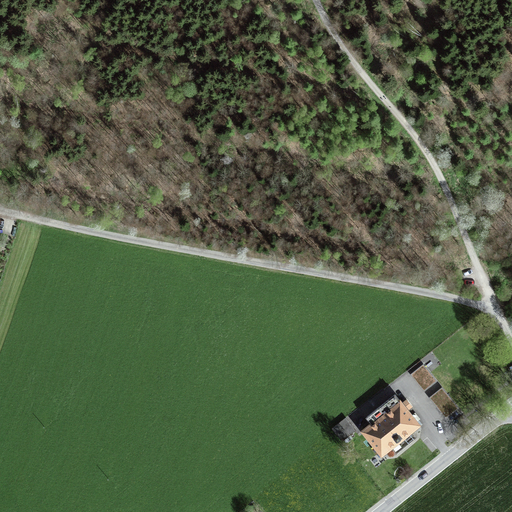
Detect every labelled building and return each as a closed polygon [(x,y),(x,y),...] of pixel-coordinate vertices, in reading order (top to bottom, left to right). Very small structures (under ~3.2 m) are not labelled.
[(424,390),(436,380),(423,364),(411,374),(424,390)] [(438,383),(426,391),(429,396),(441,388),(438,383)] [(458,407),(442,388),(430,397),(446,417),(458,407)] [(372,423),(363,429),(382,452),(418,424),(400,401),(395,394),(367,416),(372,423)] [(345,418),(332,428),(342,441),(355,431),(345,418)]
